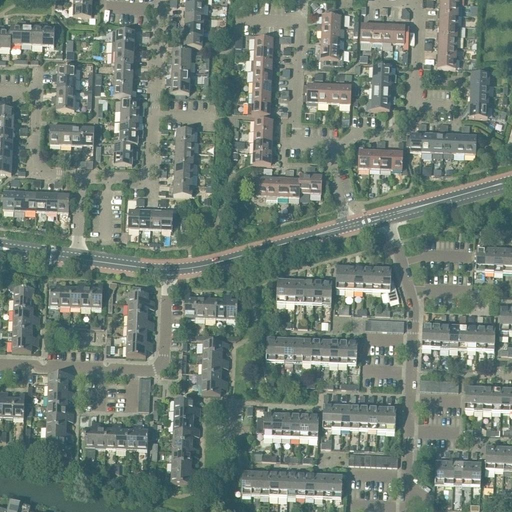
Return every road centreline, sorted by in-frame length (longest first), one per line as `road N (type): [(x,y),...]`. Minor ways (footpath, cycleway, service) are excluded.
road 1 (residential): [(407,511),(415,306),(384,216)]
road 2 (residential): [(0,361),(156,372),(164,365),(167,271)]
road 3 (tertiary): [(347,226),(167,271)]
road 4 (residential): [(234,20),(300,26),(295,141)]
road 5 (residential): [(148,180),(159,0)]
road 6 (tertiary): [(384,216),(511,181)]
road 7 (residential): [(34,92),(33,162),(47,175),(80,178)]
